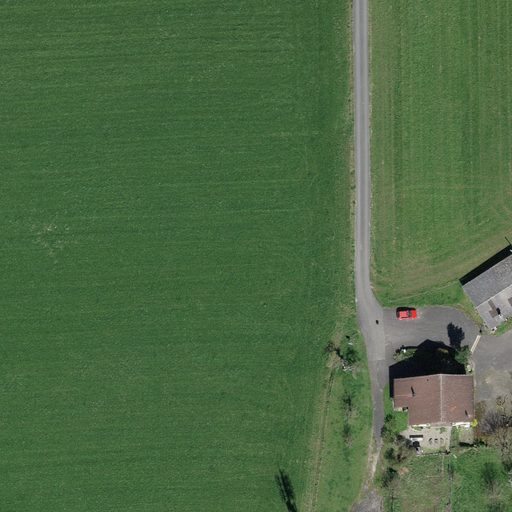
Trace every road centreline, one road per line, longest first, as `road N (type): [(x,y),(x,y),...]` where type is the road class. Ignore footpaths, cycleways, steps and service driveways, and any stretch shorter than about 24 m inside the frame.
road 1 (residential): [(357,0),(357,289),(366,312),(400,339),(508,348),(511,342)]
road 2 (unknown): [(366,312),(374,479),(366,511)]
